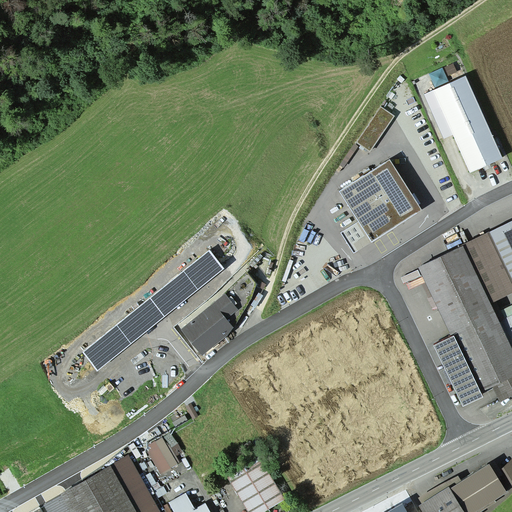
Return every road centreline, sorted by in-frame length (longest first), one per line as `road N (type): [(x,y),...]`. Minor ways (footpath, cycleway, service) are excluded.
road 1 (residential): [(464,444),(379,270),(256,332),(155,415),(0,508)]
road 2 (track): [(485,0),(387,69),(288,223),(275,270)]
road 3 (secondary): [(333,511),(464,444)]
